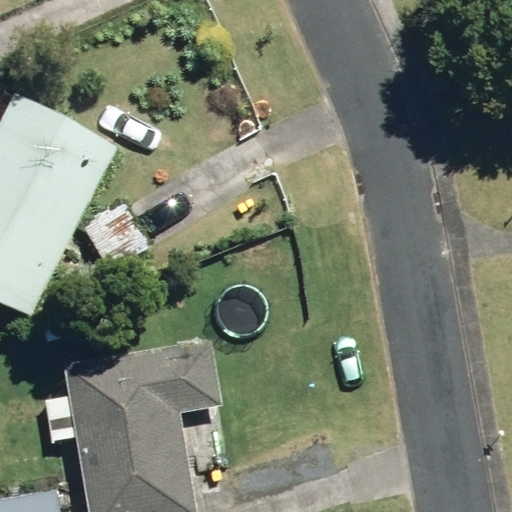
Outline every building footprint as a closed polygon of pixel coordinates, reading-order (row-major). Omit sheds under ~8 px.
[(0,112),(0,306),(29,322),(116,150),(9,95),(0,112)] [(83,232),(107,276),(148,253),(124,209),(83,232)] [(55,319),(63,338),(88,327),(80,308),(55,319)] [(212,347),(64,369),(76,444),(83,488),(87,511),(193,511),(178,417),(221,411),(212,347)] [(0,511),(56,511),(54,497),(0,505),(0,511)]
